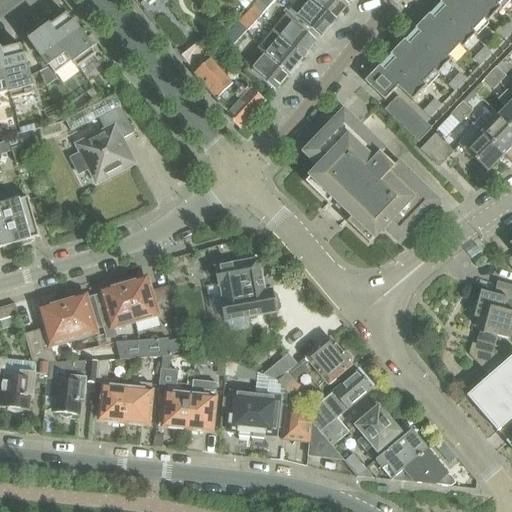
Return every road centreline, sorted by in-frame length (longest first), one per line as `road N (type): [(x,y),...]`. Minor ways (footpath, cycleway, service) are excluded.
road 1 (residential): [(0,454),(316,490),(367,511)]
road 2 (residential): [(238,178),(132,244),(0,282)]
road 3 (residential): [(405,0),(238,178)]
road 4 (residential): [(511,498),(362,316)]
road 5 (residential): [(238,178),(101,0)]
road 6 (residential): [(362,316),(511,199)]
road 7 (residential): [(362,316),(238,178)]
